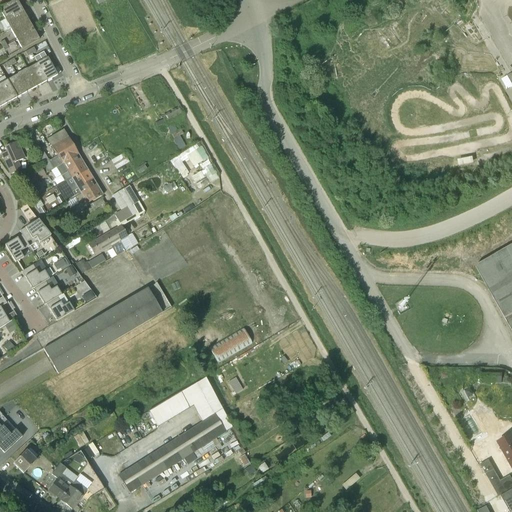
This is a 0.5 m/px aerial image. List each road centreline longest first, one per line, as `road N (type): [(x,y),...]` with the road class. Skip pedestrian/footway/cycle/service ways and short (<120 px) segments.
road 1 (track): [(414,511),(159,63)]
road 2 (unclassified): [(341,233),(268,115),(265,65),(246,22)]
road 3 (unclassified): [(364,273),(420,359),(505,354)]
road 4 (unclassified): [(505,354),(471,285),(364,273)]
road 5 (unclassified): [(341,233),(418,239),(511,193)]
